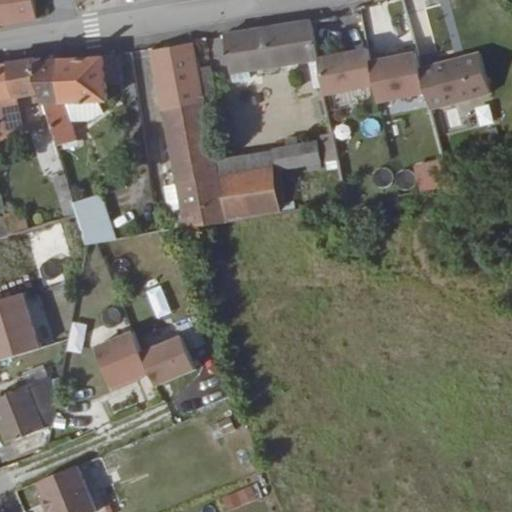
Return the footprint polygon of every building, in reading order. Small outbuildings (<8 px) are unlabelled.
[(0,0),(0,17),(39,12),(36,0),(0,0)] [(314,10),(225,26),(235,73),(251,70),(250,61),(259,60),(320,52),(314,10)] [(150,39),(184,219),(224,211),(204,91),(200,62),(194,32),(150,39)] [(63,152),(77,148),(74,135),(79,132),(66,96),(105,92),(104,79),(119,77),(115,46),(63,51),(65,77),(56,77),(55,94),(47,94),(54,122),(63,152)] [(65,77),(63,51),(35,53),(45,87),(47,94),(55,94),(56,77),(65,77)] [(485,51),(424,63),(432,104),(493,91),(485,51)] [(320,52),(259,60),(265,95),(325,84),(320,52)] [(45,87),(35,53),(0,56),(0,123),(0,126),(0,125),(0,131),(24,128),(16,93),(45,87)] [(200,62),(204,91),(213,88),(208,61),(200,62)] [(65,160),(63,152),(54,122),(20,143),(31,178),(65,160)] [(323,155),(335,152),(331,126),(319,128),(323,155)] [(295,131),(284,133),(285,141),(274,143),(277,162),(305,157),(306,164),(320,162),(315,136),(297,138),(295,131)] [(68,170),(87,236),(108,233),(98,191),(88,192),(77,148),(63,152),(65,160),(68,170)] [(34,189),(68,170),(65,160),(31,178),(34,189)] [(222,169),(228,211),(280,202),(272,160),(222,169)] [(435,160),(414,162),(416,186),(436,184),(435,160)] [(14,229),(41,221),(38,212),(30,215),(27,202),(8,208),(9,210),(14,229)] [(0,232),(14,229),(9,210),(0,212),(0,232)] [(19,288),(0,293),(0,355),(36,345),(19,288)] [(185,330),(145,346),(159,380),(199,363),(185,330)] [(0,423),(8,438),(53,420),(58,370),(51,375),(44,364),(25,373),(26,377),(0,388),(0,423)] [(213,436),(234,432),(230,416),(209,421),(213,436)] [(77,461),(38,477),(53,511),(84,511),(97,507),(77,461)] [(258,484),(220,492),(223,507),(261,499),(258,484)]
